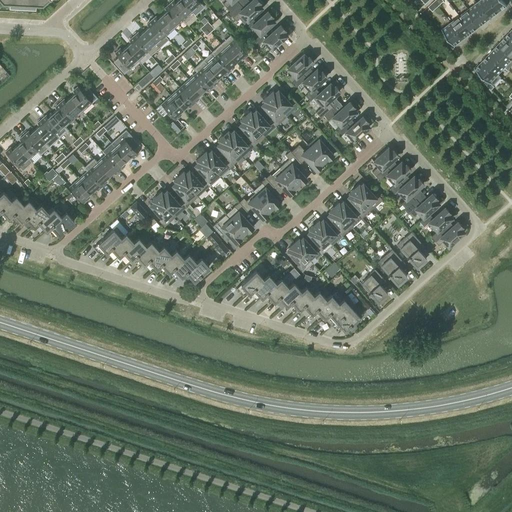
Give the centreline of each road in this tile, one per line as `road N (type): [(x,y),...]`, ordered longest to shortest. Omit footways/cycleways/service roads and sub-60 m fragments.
road 1 (secondary): [(0,322),(291,409),(424,408),(511,387)]
road 2 (residential): [(189,297),(322,341),(358,337),(480,228),(389,134)]
road 3 (residential): [(52,252),(166,147),(177,159),(304,41)]
road 4 (residential): [(389,134),(274,238),(265,229),(189,297)]
road 5 (residential): [(52,252),(60,261),(189,297)]
road 6 (residential): [(389,134),(317,46),(304,41)]
